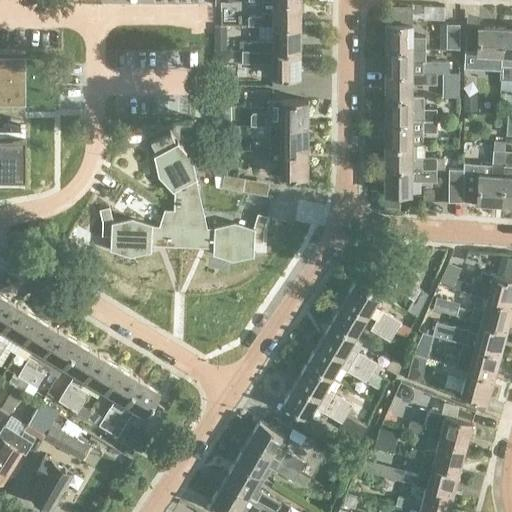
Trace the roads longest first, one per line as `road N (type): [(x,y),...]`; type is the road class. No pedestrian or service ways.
road 1 (residential): [(0,255),(230,392)]
road 2 (unknown): [(0,217),(45,203),(82,170),(96,112),(96,16)]
road 3 (residential): [(351,0),(346,221)]
road 4 (residential): [(346,221),(230,392)]
road 5 (residential): [(346,221),(511,237)]
road 6 (residential): [(230,392),(151,511)]
road 7 (unknown): [(96,16),(219,18)]
